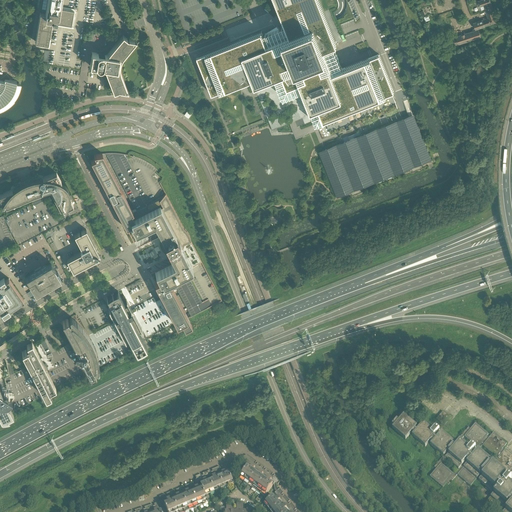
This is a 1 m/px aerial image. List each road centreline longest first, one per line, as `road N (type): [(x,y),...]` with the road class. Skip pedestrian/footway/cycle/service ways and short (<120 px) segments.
road 1 (motorway): [(0,475),(158,395),(354,324)]
road 2 (motorway): [(344,290),(0,450)]
road 3 (secondary): [(347,511),(299,447),(193,175)]
road 4 (residential): [(303,511),(283,475),(247,449),(119,511)]
road 5 (motorway): [(511,237),(344,290)]
road 6 (unclassified): [(0,353),(131,275),(127,254)]
road 7 (motorway): [(354,324),(511,273)]
road 8 (motorway): [(354,324),(434,316),(511,342)]
road 9 (unclassified): [(127,254),(0,329)]
road 10 (unclassified): [(127,254),(69,143)]
